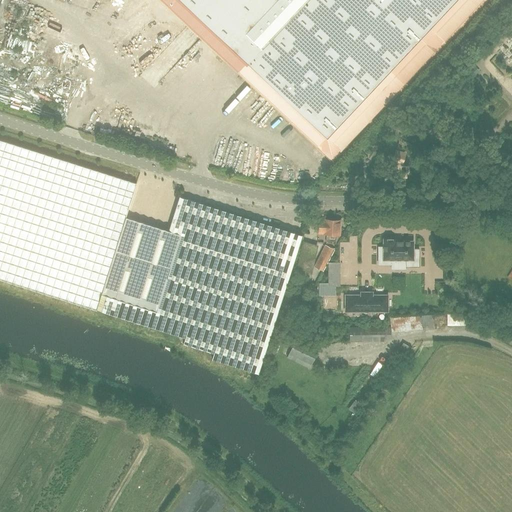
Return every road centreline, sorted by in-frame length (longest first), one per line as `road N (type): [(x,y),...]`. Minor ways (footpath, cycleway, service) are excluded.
road 1 (unclassified): [(511,205),(250,194),(0,118)]
road 2 (track): [(279,511),(194,430),(0,352)]
